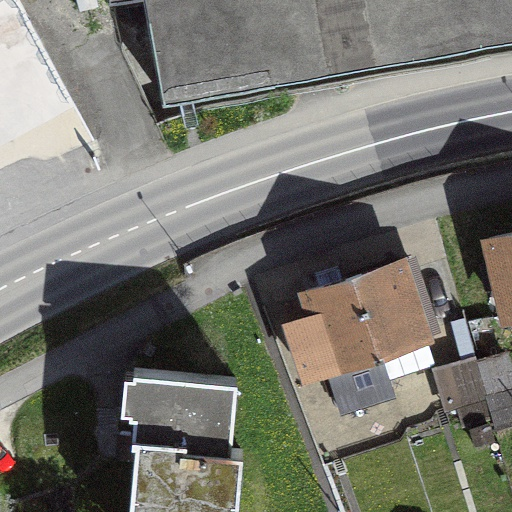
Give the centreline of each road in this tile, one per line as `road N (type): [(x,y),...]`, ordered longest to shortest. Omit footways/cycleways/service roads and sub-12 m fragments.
road 1 (residential): [(0,399),(303,253),(511,194)]
road 2 (primary): [(0,293),(49,263),(320,159),(511,112)]
